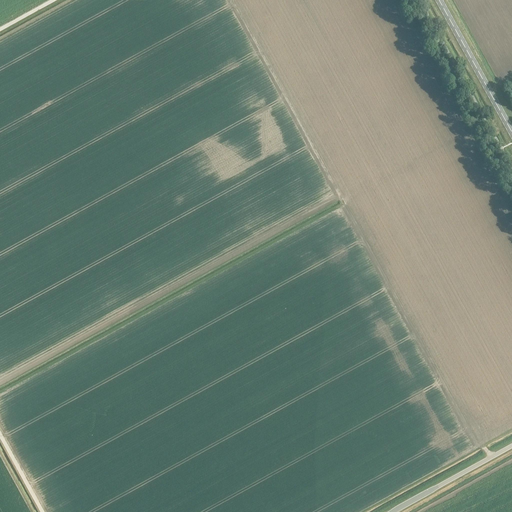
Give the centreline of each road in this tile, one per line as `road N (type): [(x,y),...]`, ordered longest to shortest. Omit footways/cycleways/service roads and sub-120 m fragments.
road 1 (secondary): [(511,133),(438,0)]
road 2 (unclassified): [(511,445),(392,511)]
